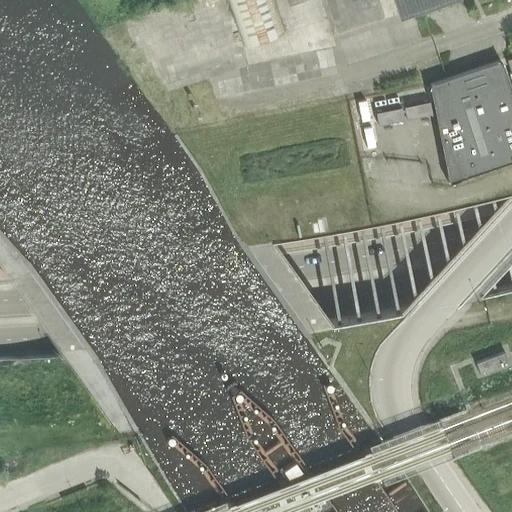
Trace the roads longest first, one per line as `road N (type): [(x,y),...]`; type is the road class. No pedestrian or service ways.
road 1 (primary): [(0,341),(322,313),(511,272)]
road 2 (primary): [(511,237),(300,279),(0,304)]
road 3 (unclassified): [(463,511),(402,421),(391,378),(406,341),(511,225)]
